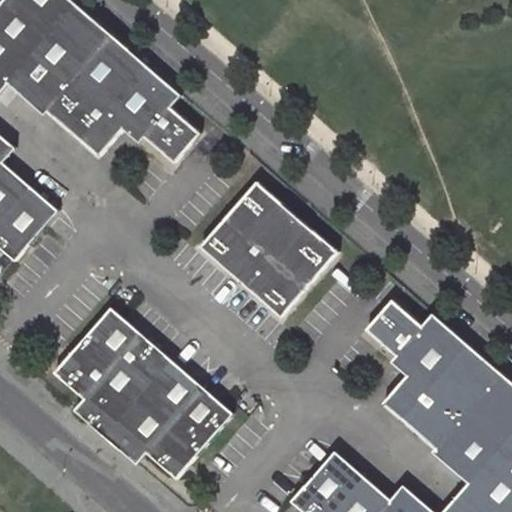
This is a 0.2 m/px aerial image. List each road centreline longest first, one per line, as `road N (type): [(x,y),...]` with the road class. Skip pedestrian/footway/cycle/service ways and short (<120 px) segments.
road 1 (residential): [(128,0),(511,331)]
road 2 (residential): [(0,396),(134,511)]
